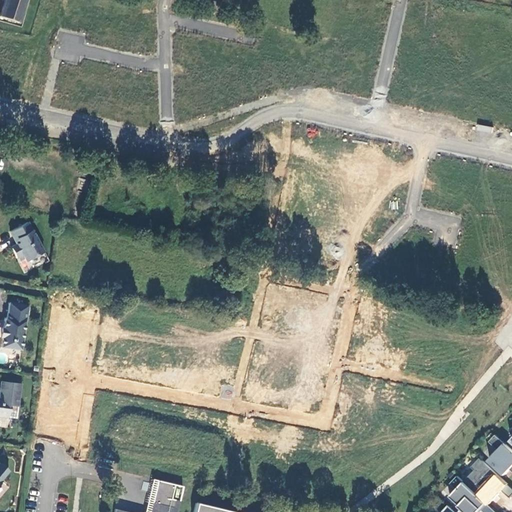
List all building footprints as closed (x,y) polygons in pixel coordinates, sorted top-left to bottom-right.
[(7,0),(0,23),(0,24),(18,31),(28,0),(7,0)] [(26,226),(8,236),(13,245),(16,244),(18,248),(10,252),(15,262),(21,259),(25,267),(43,257),(26,226)] [(23,327),(25,327),(27,311),(7,308),(5,323),(3,323),(2,333),(0,332),(0,352),(7,354),(19,355),(23,327)] [(0,386),(0,422),(6,423),(8,411),(15,412),(19,390),(0,386)] [(511,449),(496,435),(490,442),(499,450),(490,460),(506,475),(511,469),(511,470),(511,449)] [(511,495),(511,487),(480,458),(472,467),(475,470),(464,482),(489,504),(502,490),(510,498),(511,495)] [(497,511),(489,504),(464,482),(458,476),(451,484),(457,490),(451,496),(461,505),(460,506),(466,511),(478,511),(481,509),(483,508),(485,510),(484,511),(497,511)] [(225,511),(195,505),(193,511),(175,511),(181,486),(152,479),(143,511),(128,511),(114,509),(113,511),(225,511)]
